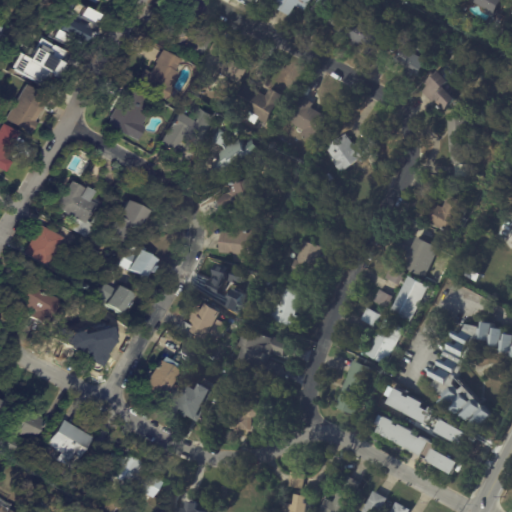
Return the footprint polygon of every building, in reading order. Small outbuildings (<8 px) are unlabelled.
[(288,14),(275,7),(279,0),(312,0),(306,11),(297,6),(291,16),(288,14)] [(351,20),(343,35),(309,17),(318,0),(335,0),(330,9),(351,20)] [(509,0),(501,14),(494,10),(491,16),(480,10),(483,5),(474,0),(509,0)] [(99,17),(90,32),(86,30),(77,46),(51,31),(66,6),(73,10),(77,3),(99,17)] [(214,41),(206,56),(188,46),(185,50),(175,45),(178,40),(163,31),(170,17),(185,25),(187,22),(197,28),(195,31),(214,41)] [(375,49),(370,57),(363,53),(367,44),(363,41),(359,48),(351,44),(354,38),(347,35),(355,21),(362,25),(363,22),(371,27),(375,20),(385,25),(377,40),(379,41),(375,49)] [(0,44),(5,35),(10,39),(5,47),(0,44)] [(41,84),(11,67),(20,52),(29,57),(40,37),(64,50),(58,60),(61,62),(54,75),(50,73),(47,78),(45,77),(41,84)] [(220,42),(233,50),(230,56),(252,69),(242,85),(222,73),(212,88),(199,80),(203,74),(204,75),(212,62),(208,60),(219,41),(220,42)] [(414,73),(413,72),(410,77),(404,74),(406,70),(400,67),(397,73),(388,68),(394,57),(401,60),(409,45),(415,49),(419,41),(426,44),(421,55),(433,61),(424,78),(414,73)] [(179,66),(176,71),(179,73),(171,87),(179,91),(173,103),(138,84),(146,70),(152,73),(157,63),(156,63),(163,50),(182,60),(179,66)] [(460,99),(446,114),(434,102),(441,96),(428,84),(441,70),(453,82),(448,87),(460,99)] [(43,95),(49,98),(35,122),(38,124),(32,135),(7,120),(27,85),(43,95)] [(261,91),(271,96),(276,88),(289,95),(273,124),(263,119),(260,124),(245,116),(249,110),(239,105),(251,85),(261,91)] [(141,127),(136,124),(129,137),(109,125),(123,100),(122,99),(128,87),(150,100),(146,106),(147,107),(146,109),(150,111),(141,127)] [(313,101),(317,104),(315,107),(333,118),(318,144),(304,135),(307,131),(290,120),(304,96),(313,101)] [(200,143),(186,135),(175,152),(161,144),(180,113),(196,123),(205,108),(219,117),(202,145),(200,143)] [(470,159),(451,160),(449,118),(484,115),(486,142),(470,143),(471,159),(470,159)] [(17,135),(9,151),(11,151),(6,159),(12,162),(6,172),(0,168),(0,127),(2,124),(19,133),(17,135)] [(229,144),(231,147),(244,138),(250,147),(260,140),(268,150),(243,168),(242,167),(236,171),(234,169),(226,175),(218,165),(227,158),(223,153),(228,149),(227,148),(215,139),(222,128),(234,137),(229,144)] [(375,151),(343,173),(334,161),(335,160),(327,148),(348,134),(355,144),(356,143),(357,145),(372,134),(381,146),(375,151)] [(328,173),(332,179),(329,182),(324,177),(328,173)] [(238,206),(225,210),(221,197),(233,192),(231,185),(242,181),(244,185),(256,181),(263,203),(241,210),(237,198),(235,199),(238,206)] [(74,184),(83,189),(85,188),(93,193),(88,201),(95,205),(93,207),(95,208),(91,215),(89,214),(85,221),(94,226),(86,238),(71,229),(76,222),(65,215),(65,214),(55,208),(71,182),(74,184)] [(466,218),(470,220),(461,236),(452,231),(451,234),(421,218),(431,200),(445,208),(452,195),(467,203),(468,202),(473,204),(466,218)] [(139,225),(137,230),(129,227),(121,243),(100,232),(109,215),(117,219),(125,201),(146,212),(139,225)] [(40,226),(62,238),(59,244),(65,247),(59,257),(53,254),(46,266),(24,254),(40,226)] [(222,250),(223,232),(240,234),(240,227),(266,229),(263,265),(236,262),(237,254),(222,253),(222,250)] [(403,242),(415,249),(421,238),(442,249),(425,278),(405,267),(407,262),(395,255),(402,242),(403,242)] [(323,249),(313,281),(291,274),(295,260),(297,261),(299,254),(300,254),(304,241),(324,247),(323,249)] [(158,261),(147,279),(131,269),(130,270),(121,265),(129,251),(139,257),(142,251),(158,261)] [(401,285),(388,278),(394,267),(407,274),(401,285)] [(208,283),(216,268),(230,275),(234,268),(257,280),(241,311),(218,299),(222,291),(207,284),(208,283)] [(428,294),(412,322),(393,311),(413,276),(431,287),(428,294)] [(106,284),(116,291),(119,287),(134,296),(122,314),(107,304),(108,302),(98,296),(106,284)] [(44,326),(32,319),(36,313),(31,309),(30,311),(19,305),(32,285),(60,304),(45,327),(44,326)] [(302,295),(295,316),(300,317),(297,328),(270,320),(274,308),(272,307),(275,299),(280,301),(284,288),(302,294),(302,295)] [(394,297),(388,309),(375,302),(382,290),(394,297)] [(229,315),(226,321),(233,326),(221,347),(198,332),(193,340),(182,333),(189,322),(199,328),(200,326),(194,321),(203,307),(209,311),(214,304),(230,314),(229,315)] [(378,324),(377,327),(364,320),(370,308),(383,315),(378,324)] [(381,334),(389,319),(408,330),(387,365),(369,354),(381,334)] [(511,353),(502,351),(502,348),(491,346),(492,342),(481,340),(480,345),(477,344),(476,350),(475,354),(472,353),(470,362),(467,361),(463,381),(495,416),(481,428),(473,419),(471,422),(462,412),(459,415),(452,407),(450,409),(445,403),(450,399),(447,395),(446,396),(438,387),(441,381),(436,377),(440,370),(445,373),(447,370),(442,368),(447,360),(454,364),(455,360),(448,357),(455,343),(462,347),(463,344),(455,339),(459,332),(466,335),(470,325),(483,327),(483,329),(488,330),(490,323),(497,324),(495,335),(499,336),(501,329),(507,330),(505,341),(510,342),(511,335),(511,353)] [(288,342),(282,356),(273,353),(270,361),(284,366),(279,379),(241,364),(247,347),(243,346),(249,330),(261,335),(261,334),(272,338),(273,337),(288,342)] [(370,338),(368,343),(368,344),(365,351),(352,344),(358,332),(370,338)] [(166,350),(171,341),(180,346),(173,356),(165,351),(166,350)] [(150,376),(165,353),(172,358),(170,362),(180,369),(160,400),(142,389),(150,376)] [(340,408),(355,374),(354,374),(360,361),(379,370),(375,379),(379,381),(377,386),(372,384),(358,416),(340,408)] [(220,395),(203,422),(196,417),(195,418),(190,415),(189,416),(181,411),(181,412),(177,410),(181,403),(184,405),(189,398),(187,397),(191,391),(192,392),(197,384),(207,391),(212,384),(223,391),(220,395)] [(390,405),(432,425),(438,410),(428,405),(429,404),(398,389),(390,405)] [(263,419),(256,419),(256,431),(232,430),(234,402),(271,404),(269,419),(263,419)] [(44,421),(48,422),(38,443),(10,429),(17,414),(25,418),(27,412),(44,421)] [(377,432),(431,459),(439,443),(385,416),(377,432)] [(416,416),(428,423),(424,429),(412,422),(416,416)] [(470,449),(465,457),(454,449),(456,446),(439,435),(449,418),(476,435),(469,447),(471,448),(470,449)] [(64,421),(93,439),(74,470),(59,461),(63,453),(49,445),(63,421),(64,421)] [(10,437),(27,445),(21,458),(4,450),(10,437)] [(460,466),(458,469),(454,467),(450,473),(435,465),(438,458),(433,456),(438,448),(462,461),(460,466)] [(128,456),(142,465),(139,470),(163,485),(154,499),(128,484),(128,485),(114,477),(118,470),(112,466),(118,457),(124,461),(127,455),(128,456)] [(307,479),(305,490),(292,487),(294,473),(308,476),(307,479)] [(354,477),(366,484),(351,511),(325,511),(330,503),(332,504),(333,501),(339,504),(353,477),(354,477)] [(383,494),(395,500),(388,511),(371,511),(382,493),(383,494)] [(304,496),(317,499),(313,511),(286,511),(288,504),(302,507),(304,496)] [(0,511),(0,500),(10,507),(8,511),(0,511)] [(208,511),(210,504),(188,502),(188,509),(174,507),(173,511),(208,511)] [(412,511),(414,509),(399,502),(393,511),(412,511)]
